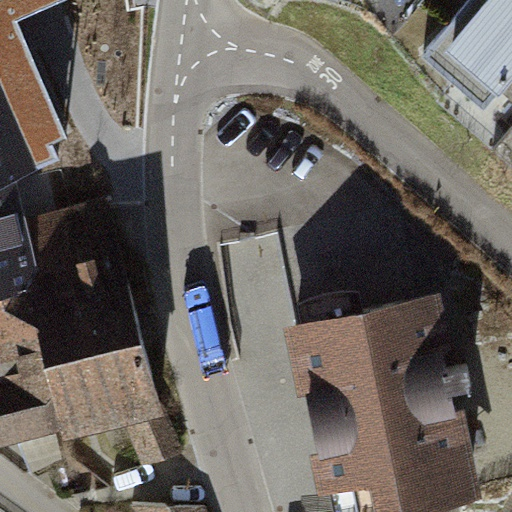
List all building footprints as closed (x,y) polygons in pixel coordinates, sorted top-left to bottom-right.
[(0,0),(0,444),(29,464),(60,451),(51,424),(66,424),(22,230),(10,178),(63,165),(41,67),(24,0),(0,0)] [(511,108),(511,0),(472,0),(427,52),(487,105),(496,95),(511,108)] [(110,207),(22,230),(66,424),(129,409),(151,461),(184,450),(163,404),(127,259),(124,259),(110,207)] [(433,296),(300,324),(338,511),(367,511),(473,490),(452,389),(474,384),(470,363),(448,368),(433,296)] [(210,511),(209,506),(135,503),(142,511),(210,511)]
